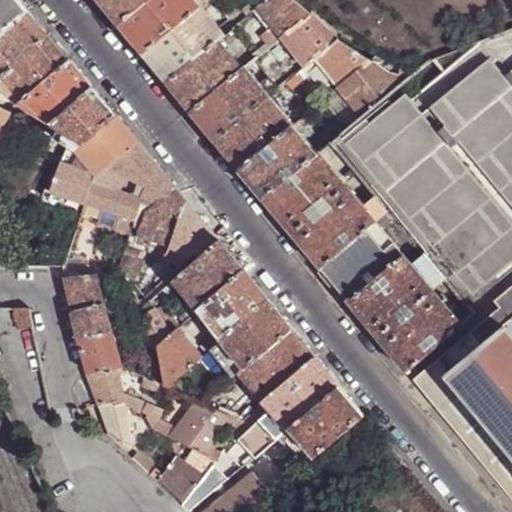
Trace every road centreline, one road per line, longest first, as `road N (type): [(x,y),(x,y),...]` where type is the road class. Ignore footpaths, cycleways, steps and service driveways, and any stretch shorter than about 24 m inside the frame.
road 1 (residential): [(482,511),(56,0)]
road 2 (residential): [(59,411),(44,301),(22,286),(0,285)]
